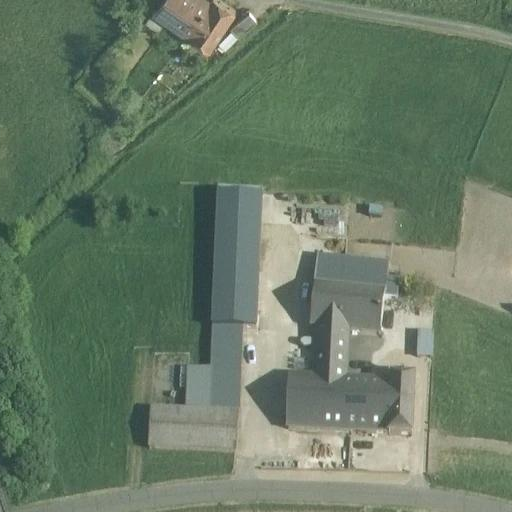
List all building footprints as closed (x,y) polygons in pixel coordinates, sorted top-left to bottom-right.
[(210,0),(211,0),(210,0),(162,0),(153,13),(209,51),(235,12),(218,0),(210,0)] [(249,13),(231,28),(238,37),(257,22),(249,13)] [(260,242),(216,240),(214,290),(258,292),(260,242)] [(389,263),(317,256),(314,287),(315,284),(386,291),(389,263)] [(386,291),(315,284),(314,287),(309,327),(316,328),(348,331),(348,332),(380,335),(386,291)] [(258,292),(214,290),(212,327),(242,327),(242,329),(256,329),(258,292)] [(242,327),(212,327),(210,369),(211,370),(209,412),(238,414),(242,329),(242,327)] [(348,331),(316,328),(314,377),(346,378),(348,332),(348,331)] [(433,334),(418,334),(417,358),(431,358),(433,334)] [(210,369),(187,368),(186,410),(209,412),(211,370),(210,369)] [(390,381),(360,379),(357,433),(411,436),(414,378),(404,377),(405,376),(401,375),(401,377),(391,377),(390,381)] [(314,377),(290,376),(288,430),(357,433),(360,379),(346,378),(314,377)] [(186,410),(150,408),(148,448),(235,453),(238,414),(209,412),(186,410)]
